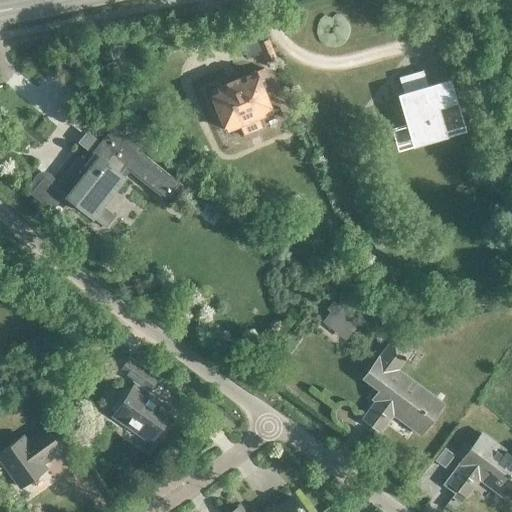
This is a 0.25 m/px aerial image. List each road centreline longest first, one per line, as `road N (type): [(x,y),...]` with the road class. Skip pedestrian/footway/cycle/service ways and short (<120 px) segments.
road 1 (residential): [(274,424),(0,208)]
road 2 (residential): [(274,424),(154,511)]
road 3 (residential): [(392,511),(274,424)]
